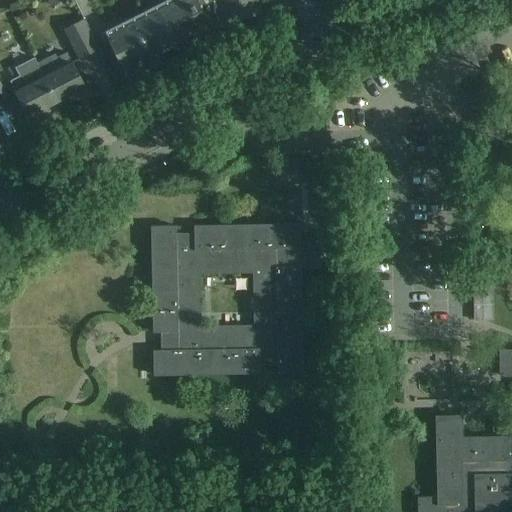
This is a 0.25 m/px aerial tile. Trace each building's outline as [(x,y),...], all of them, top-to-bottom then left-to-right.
[(259,13),(257,0),(178,0),(107,36),(124,70),(222,20),(259,13)] [(83,19),(64,29),(79,60),(99,50),(83,19)] [(77,72),(67,53),(57,57),(55,54),(37,63),(35,64),(55,103),(74,93),(75,95),(86,90),(77,72)] [(37,63),(35,58),(16,68),(20,76),(11,81),(12,83),(12,84),(20,101),(30,119),(41,113),(40,111),(55,103),(35,64),(37,63)] [(342,166),(317,167),(317,183),(318,194),(318,204),(318,215),(318,216),(343,215),(342,166)] [(183,235),(183,233),(176,234),(176,226),(151,227),(154,375),(259,374),(259,366),(278,366),(278,373),(303,373),(300,224),(194,226),(195,235),(183,235)] [(502,310),(503,280),(486,279),(485,309),(502,310)] [(417,497),(417,511),(511,511),(511,349),(499,350),(499,376),(502,376),(502,374),(511,373),(511,423),(498,424),(498,430),(498,438),(460,439),(460,418),(462,418),(462,416),(435,416),(437,497),(417,497)]
